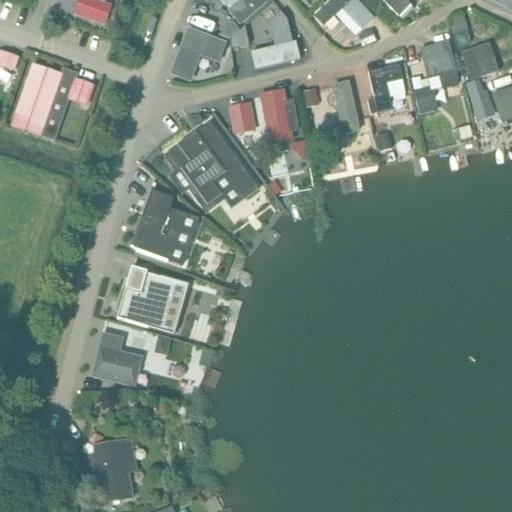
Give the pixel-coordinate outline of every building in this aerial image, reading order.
[(111,6),(90,0),(77,0),(73,16),(105,26),(111,6)] [(267,0),(241,0),(242,1),(227,13),(239,28),(269,3),(269,2),(267,0)] [(332,0),(313,18),(323,28),(353,0),(332,0)] [(379,0),(398,19),(410,7),(402,0),(379,0)] [(274,48),(250,54),(254,72),(300,62),(296,43),(292,44),(287,22),(281,14),(269,25),(274,48)] [(464,19),(449,23),(453,36),(468,31),(464,19)] [(187,32),(171,72),(192,80),(200,59),(217,66),(225,47),(187,32)] [(467,32),(455,36),(459,48),(471,44),(467,32)] [(420,50),(428,82),(456,76),(449,43),(420,50)] [(489,46),(461,55),(470,82),(498,74),(489,46)] [(0,52),(0,68),(14,73),(18,59),(0,52)] [(93,87),(30,65),(9,127),(53,143),(68,101),(86,108),(93,87)] [(401,84),(399,68),(368,74),(373,102),(367,103),(370,118),(392,114),(387,86),(401,84)] [(331,88),(343,137),(360,133),(349,84),(331,88)] [(414,92),(413,92),(419,117),(438,113),(433,91),(432,88),(429,88),(422,90),(414,92)] [(511,90),(491,97),(500,125),(511,120),(511,90)] [(315,91),(302,94),(306,110),(318,107),(315,91)] [(284,92),(260,96),(261,106),(268,146),(293,142),(291,133),(298,132),(293,101),(286,102),(284,92)] [(482,94),(469,98),(477,123),(495,117),(487,93),(482,94)] [(252,120),(231,123),(234,139),(255,136),(252,120)] [(177,148),(163,158),(175,174),(169,179),(182,197),(188,192),(206,216),(224,203),(231,212),(259,191),(210,124),(196,134),(195,133),(176,147),(177,148)] [(387,135),(375,138),(378,153),(391,150),(387,135)] [(144,222),(134,251),(182,268),(199,221),(170,210),(173,200),(153,193),(142,222),(144,222)] [(131,270),(117,321),(173,337),(188,288),(145,276),(146,274),(131,270)] [(102,322),(98,336),(111,339),(115,325),(102,322)] [(141,336),(138,351),(153,355),(157,339),(141,336)] [(91,379),(135,390),(143,359),(98,349),(91,379)] [(185,392),(182,399),(189,401),(192,395),(185,392)] [(129,399),(117,400),(118,410),(130,408),(129,399)] [(136,473),(131,441),(92,447),(93,455),(86,456),(89,475),(96,474),(98,488),(92,489),(96,511),(106,510),(105,505),(133,501),(129,474),(136,473)]
